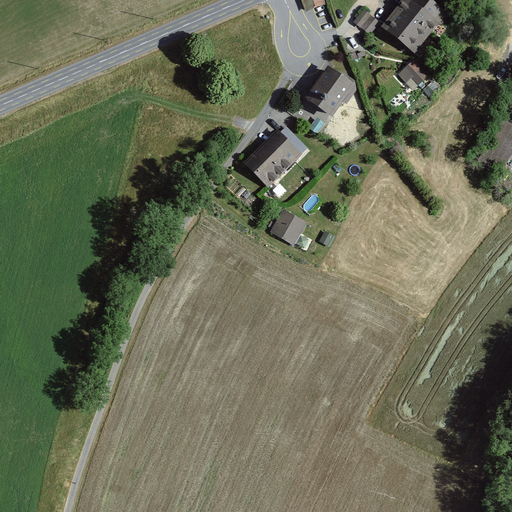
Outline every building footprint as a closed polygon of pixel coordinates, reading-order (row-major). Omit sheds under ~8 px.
[(301,0),(306,12),(326,4),(324,0),(301,0)] [(444,17),(420,0),(400,0),(377,31),(413,58),(444,17)] [(371,34),(380,21),(363,9),(354,22),(371,34)] [(425,81),(408,64),(394,77),(411,94),(425,81)] [(352,86),(324,66),(300,99),(328,119),(352,86)] [(511,146),(511,125),(499,118),(480,154),(501,166),(511,146)] [(301,155),(274,129),(236,168),(263,194),(301,155)] [(308,224),(283,209),(269,233),(294,248),(308,224)]
